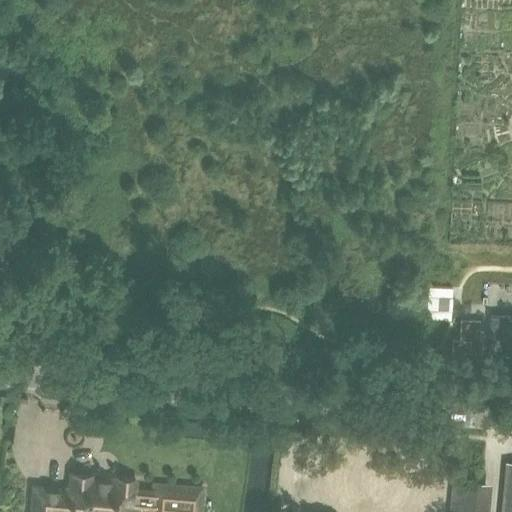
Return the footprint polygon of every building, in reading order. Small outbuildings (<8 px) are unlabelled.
[(117,0),(111,66),(140,69),(223,77),(220,104),(200,102),(197,137),(223,139),(220,167),(142,160),(114,157),(107,236),(104,264),(179,271),(180,256),(186,256),(197,257),(263,264),(274,265),(280,265),(278,281),(353,288),(356,259),(363,180),(335,178),(257,171),(260,143),(293,146),(296,111),(252,107),(254,80),(332,87),(361,90),(368,11),(369,0),(117,0)] [(511,315),(491,315),(490,354),(511,355),(511,315)] [(481,359),(482,339),(470,339),(469,359),(481,359)] [(501,511),(511,511),(511,463),(506,463),(501,511)] [(68,511),(137,511),(137,510),(137,509),(136,507),(135,506),(133,504),(134,504),(153,505),(152,511),(200,511),(202,488),(154,484),(154,491),(135,489),(136,479),(116,477),(115,483),(91,481),(92,475),(72,473),(70,494),(63,494),(63,489),(34,486),(32,511),(56,511),(56,510),(69,511),(68,511)]
